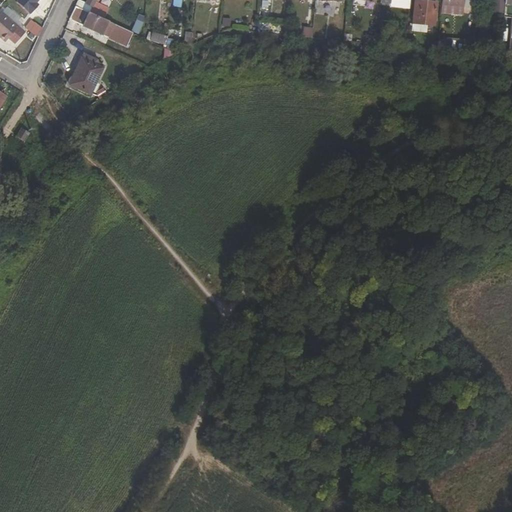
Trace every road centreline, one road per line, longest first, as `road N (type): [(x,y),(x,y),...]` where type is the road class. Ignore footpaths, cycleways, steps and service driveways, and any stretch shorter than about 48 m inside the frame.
road 1 (track): [(233,319),(278,226),(368,154),(455,122),(511,124)]
road 2 (track): [(233,319),(31,80)]
road 3 (track): [(146,511),(182,459),(233,319)]
road 4 (residential): [(0,61),(31,80),(68,0)]
